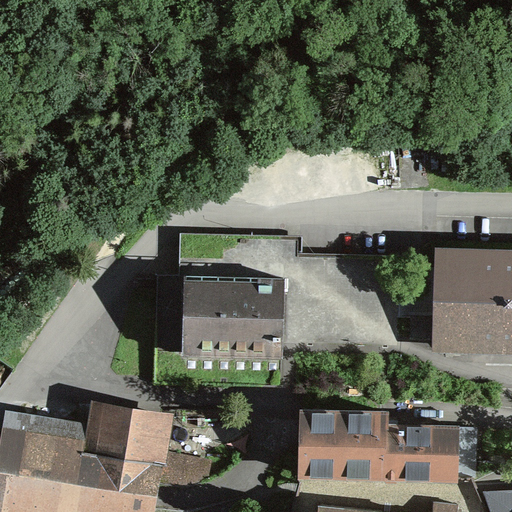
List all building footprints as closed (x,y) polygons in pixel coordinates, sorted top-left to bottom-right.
[(168,274),(157,273),(153,382),(294,384),(297,350),(511,362),(511,247),(427,243),(419,254),(296,256),(296,237),(180,231),(180,274),(168,274)] [(68,440),(67,446),(8,437),(5,453),(0,451),(0,501),(65,511),(146,511),(150,493),(152,480),(167,483),(182,484),(185,484),(188,484),(192,483),(195,482),(198,481),(201,480),(205,479),(208,478),(211,460),(157,450),(163,415),(102,404),(94,451),(73,447),(74,441),(68,440)] [(456,478),(456,476),(469,475),(474,475),(475,427),(398,425),(398,414),(388,414),(388,412),(303,410),(301,473),(456,478)] [(511,511),(511,490),(487,491),(494,511),(511,511)] [(457,511),(458,504),(434,501),(432,511),(397,511),(318,504),(317,511),(457,511)]
